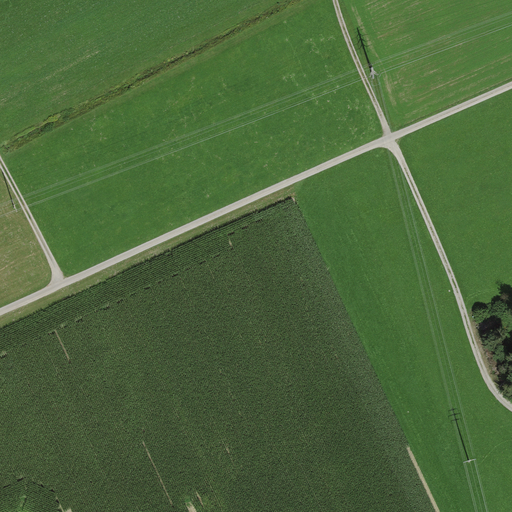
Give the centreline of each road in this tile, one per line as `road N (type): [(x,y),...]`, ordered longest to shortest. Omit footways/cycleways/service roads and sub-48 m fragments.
road 1 (track): [(0,311),(511,86)]
road 2 (track): [(335,0),(484,371),(511,406)]
road 3 (track): [(0,160),(61,284)]
